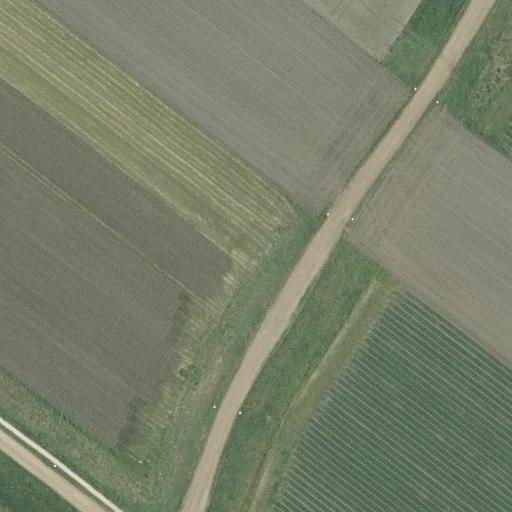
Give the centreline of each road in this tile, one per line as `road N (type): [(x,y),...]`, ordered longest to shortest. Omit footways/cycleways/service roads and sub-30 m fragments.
road 1 (track): [(193,511),(248,364),(482,0)]
road 2 (track): [(0,437),(95,511)]
